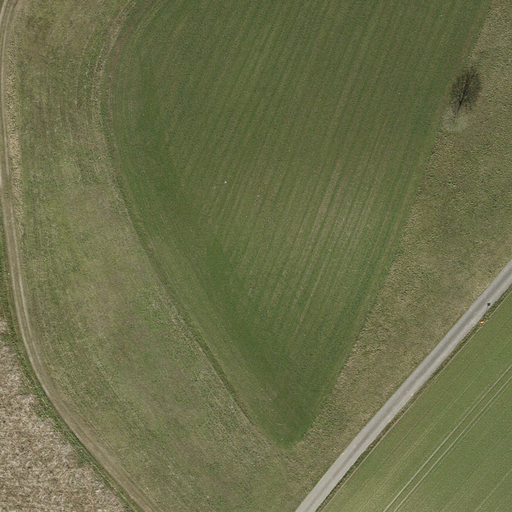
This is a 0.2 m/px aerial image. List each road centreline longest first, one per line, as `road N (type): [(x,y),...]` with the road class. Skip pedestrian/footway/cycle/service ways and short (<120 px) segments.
road 1 (track): [(0,34),(6,199),(30,358),(75,427),(154,511)]
road 2 (track): [(306,511),(511,270)]
